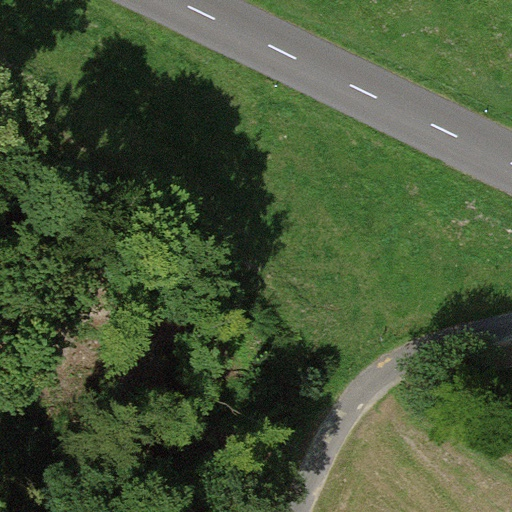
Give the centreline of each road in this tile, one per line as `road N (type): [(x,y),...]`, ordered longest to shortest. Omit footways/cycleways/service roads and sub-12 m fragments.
road 1 (tertiary): [(511,162),(175,0)]
road 2 (track): [(511,327),(434,347),(380,372),(352,408),(301,511)]
